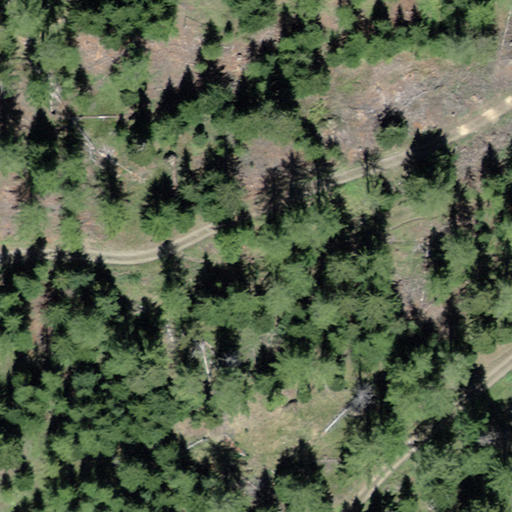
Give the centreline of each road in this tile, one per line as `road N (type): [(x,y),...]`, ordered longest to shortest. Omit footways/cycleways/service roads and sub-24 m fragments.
road 1 (track): [(178,258),(194,222),(412,153),(511,89)]
road 2 (track): [(511,356),(349,511)]
road 3 (track): [(0,254),(178,258)]
